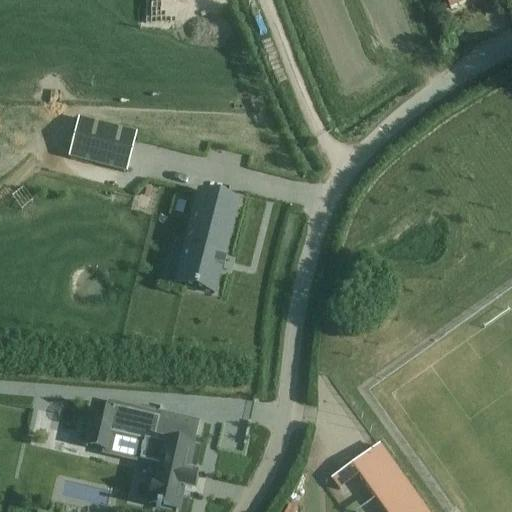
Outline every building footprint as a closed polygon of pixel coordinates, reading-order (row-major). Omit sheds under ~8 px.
[(446,0),(451,11),(475,0),(446,0)] [(67,159),(126,174),(136,135),(77,120),(67,159)] [(237,202),(198,192),(183,249),(179,267),(188,270),(183,288),(213,295),(219,270),(222,270),(225,261),(222,260),(237,202)] [(93,411),(85,447),(105,451),(108,435),(143,443),(141,449),(140,449),(139,455),(140,456),(139,461),(157,466),(154,481),(153,481),(147,505),(175,511),(176,511),(181,489),(191,491),(195,475),(185,473),(186,470),(191,449),(189,449),(185,448),(186,445),(169,441),(168,444),(164,443),(165,441),(154,438),(158,419),(157,419),(122,411),(112,409),(111,415),(93,411)] [(422,511),(377,447),(350,467),(358,478),(382,511),(422,511)]
